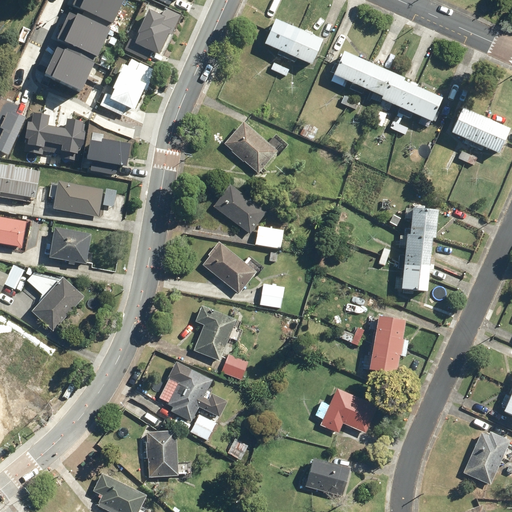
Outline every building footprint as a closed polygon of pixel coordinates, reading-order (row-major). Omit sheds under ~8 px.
[(74,0),(73,4),(84,10),(112,23),(113,23),(123,0),(74,0)] [(171,34),(180,15),(165,8),(162,14),(149,8),(137,33),(139,33),(136,40),(130,37),(124,50),(146,60),(151,50),(159,53),(169,33),(171,34)] [(82,15),(70,10),(57,38),(69,44),(96,56),(98,57),(111,28),(110,28),(112,23),(84,10),(82,15)] [(278,53),(297,61),(298,59),(316,66),(327,38),(279,18),(268,44),(280,49),(278,53)] [(66,49),(57,45),(44,73),(82,90),(94,63),(93,62),(96,56),(69,44),(66,49)] [(376,89),(372,98),(392,106),(394,101),(403,105),(400,112),(411,116),(414,109),(425,114),(423,121),(433,125),(436,118),(435,118),(445,94),(408,79),(409,75),(347,49),(333,81),(346,87),(350,78),(355,80),(353,87),(364,92),(367,85),(376,89)] [(126,106),(135,110),(144,89),(147,90),(156,70),(132,58),(128,66),(124,64),(113,88),(115,89),(112,95),(105,93),(99,105),(122,116),(126,106)] [(291,69),(275,63),(272,69),(288,76),(291,69)] [(0,98),(0,150),(9,155),(26,117),(16,112),(19,106),(1,97),(0,98)] [(511,126),(470,106),(458,132),(501,153),(511,131),(511,126)] [(51,152),(56,126),(48,125),(50,115),(33,113),(32,122),(28,121),(25,138),(26,138),(24,151),(43,154),(43,151),(51,152)] [(60,154),(59,157),(79,161),(81,148),(83,148),(87,124),(83,123),(84,121),(67,118),(65,128),(56,126),(51,152),(60,154)] [(278,133),(271,142),(246,121),(227,143),(262,173),(281,150),(280,150),(283,146),(286,149),(291,143),(278,133)] [(411,129),(392,121),(389,128),(408,136),(411,129)] [(102,142),(90,140),(87,159),(92,160),(91,170),(115,174),(117,164),(127,166),(131,143),(102,138),(102,142)] [(42,168),(0,161),(0,191),(38,197),(42,168)] [(61,180),(60,183),(53,182),(50,198),(57,199),(56,209),(99,217),(105,188),(61,180)] [(269,210),(232,184),(216,207),(253,233),(269,210)] [(119,190),(108,188),(105,204),(112,205),(116,206),(119,190)] [(409,248),(409,255),(400,254),(399,268),(407,269),(406,277),(396,277),(395,293),(416,294),(416,290),(431,291),(433,272),(434,273),(437,236),(440,236),(442,207),(415,206),(415,208),(406,207),(405,220),(414,221),(413,228),(407,227),(406,235),(401,235),(400,248),(409,248)] [(29,219),(0,214),(0,241),(25,246),(29,219)] [(52,257),(69,260),(69,264),(77,265),(77,262),(88,263),(93,232),(57,226),(52,257)] [(284,228),(260,227),(259,244),(283,245),(284,228)] [(240,293),(264,262),(253,253),(246,262),(222,243),(205,264),(240,293)] [(26,269),(15,264),(11,274),(0,268),(0,297),(7,284),(17,288),(26,269)] [(55,329),(85,295),(65,277),(54,290),(37,275),(30,283),(37,289),(47,298),(35,311),(55,329)] [(285,285),(264,284),(263,305),(284,306),(285,285)] [(245,329),(238,327),(241,318),(204,305),(198,321),(206,324),(196,351),(224,361),(232,339),(240,342),(245,329)] [(411,339),(406,338),(409,318),(382,313),(374,370),(400,375),(403,357),(408,357),(411,339)] [(53,352),(31,334),(5,366),(28,384),(53,352)] [(251,361),(230,354),(223,372),(244,380),(251,361)] [(222,417),(231,399),(211,389),(216,378),(178,360),(159,399),(175,407),(174,410),(194,420),(201,407),(222,417)] [(348,418),(370,427),(379,404),(337,387),(330,404),(323,401),(316,416),(325,419),(320,430),(340,438),(348,418)] [(0,420),(15,407),(0,389),(0,420)] [(511,389),(510,394),(507,393),(502,404),(509,407),(508,409),(511,410),(511,389)] [(218,422),(202,414),(193,431),(210,439),(218,422)] [(152,476),(182,474),(179,428),(150,430),(152,476)] [(493,484),(511,440),(511,439),(492,430),(490,433),(483,430),(465,472),(493,484)] [(235,435),(227,453),(243,460),(251,442),(235,435)] [(351,472),(316,463),(312,479),(347,488),(351,472)] [(139,511),(148,491),(101,471),(91,495),(100,499),(98,505),(114,511),(121,511),(139,511)]
